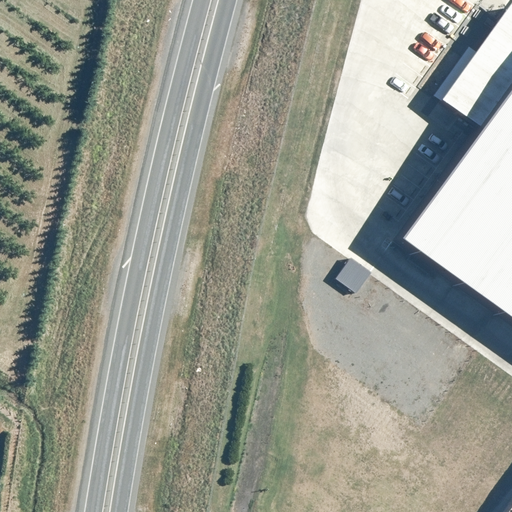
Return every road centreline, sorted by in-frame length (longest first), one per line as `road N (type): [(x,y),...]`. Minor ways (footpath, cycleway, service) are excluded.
road 1 (trunk): [(95,511),(121,349),(207,0)]
road 2 (trunk): [(224,0),(161,278),(122,511)]
